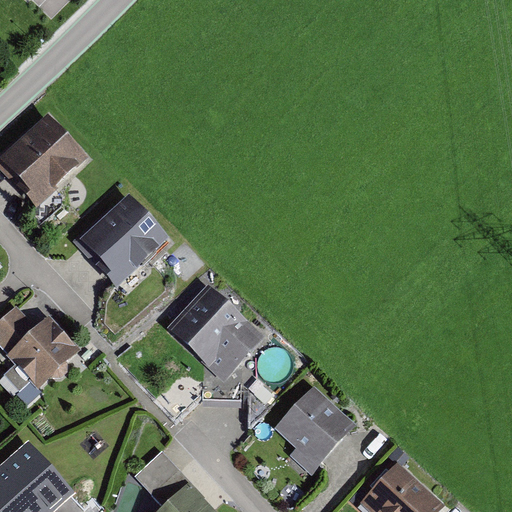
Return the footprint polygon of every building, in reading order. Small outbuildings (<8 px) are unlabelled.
[(96,158),(53,116),(7,163),(50,205),(96,158)] [(170,242),(130,199),(81,246),(101,267),(97,270),(117,292),(170,242)] [(263,329),(215,285),(174,329),(232,382),(269,343),(259,333),(263,329)] [(40,330),(21,309),(0,328),(0,342),(44,391),(85,353),(54,318),(40,330)] [(363,425),(322,387),(283,429),(305,449),(297,457),(317,475),(363,425)] [(52,511),(74,493),(30,446),(0,472),(0,511),(52,511)] [(164,511),(190,488),(192,486),(162,455),(134,481),(164,511)] [(450,511),(454,507),(404,464),(370,504),(378,511),(450,511)] [(212,511),(190,488),(164,511),(163,511),(212,511)]
